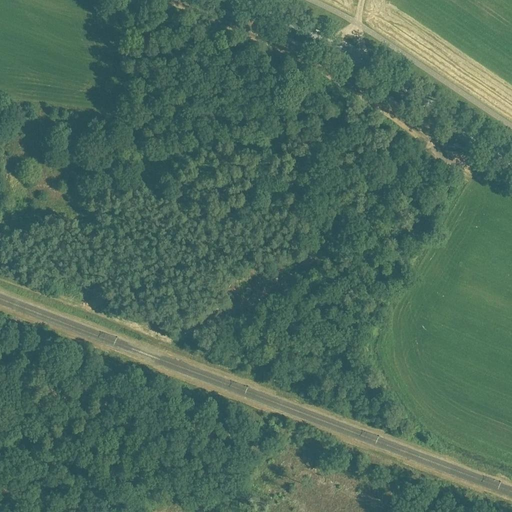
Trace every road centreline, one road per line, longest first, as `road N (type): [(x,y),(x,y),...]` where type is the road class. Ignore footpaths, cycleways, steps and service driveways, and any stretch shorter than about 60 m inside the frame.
road 1 (track): [(161,342),(282,283),(454,121)]
road 2 (tertiary): [(511,159),(352,55),(242,0)]
road 3 (track): [(433,141),(329,74),(175,0)]
road 4 (unknown): [(0,276),(161,342)]
